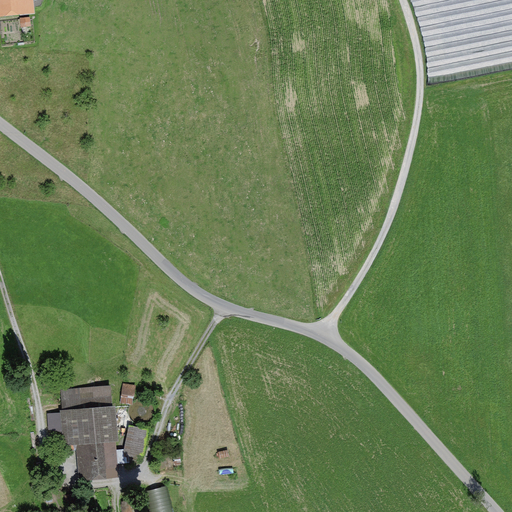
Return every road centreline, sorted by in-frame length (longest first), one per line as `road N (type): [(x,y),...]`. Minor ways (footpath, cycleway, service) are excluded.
road 1 (unclassified): [(0,119),(95,192),(204,296),(340,346),(497,511)]
road 2 (track): [(0,265),(44,408)]
